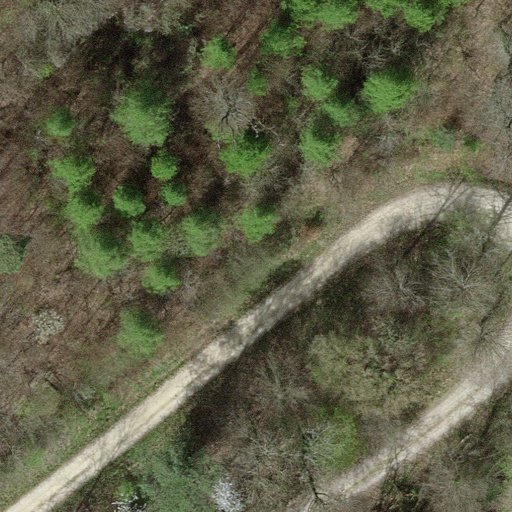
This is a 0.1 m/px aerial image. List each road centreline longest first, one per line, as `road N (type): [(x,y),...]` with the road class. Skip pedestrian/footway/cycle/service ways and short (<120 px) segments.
road 1 (track): [(511,176),(434,170),(372,198),(307,266),(12,511)]
road 2 (track): [(328,511),(501,395),(511,378)]
